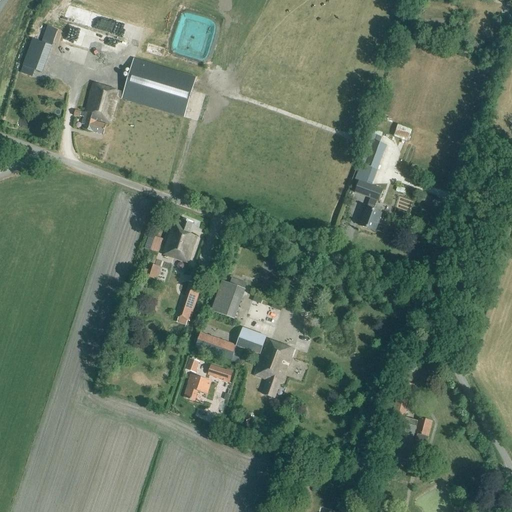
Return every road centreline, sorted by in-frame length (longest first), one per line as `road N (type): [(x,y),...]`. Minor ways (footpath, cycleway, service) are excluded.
road 1 (residential): [(413,313),(372,279),(42,155)]
road 2 (residential): [(413,313),(347,511)]
road 3 (residential): [(440,356),(497,173),(509,164)]
road 4 (residential): [(511,475),(440,356)]
